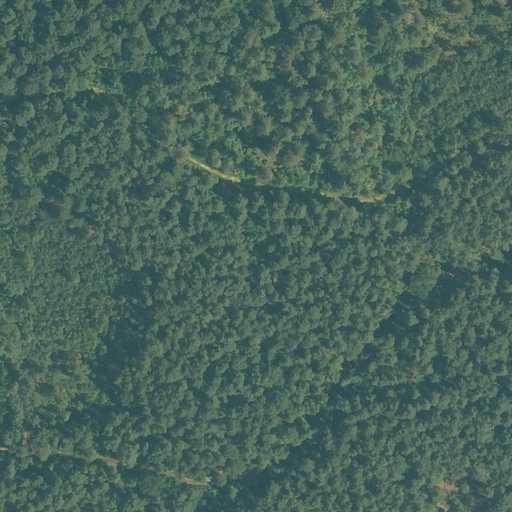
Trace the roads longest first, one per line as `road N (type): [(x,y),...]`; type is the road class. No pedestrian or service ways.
road 1 (track): [(0,461),(74,480),(136,482),(207,480),(275,466),(381,317),(417,287),(511,255)]
road 2 (track): [(0,114),(101,94),(224,185),(352,207),(405,191),(471,140),(511,134)]
